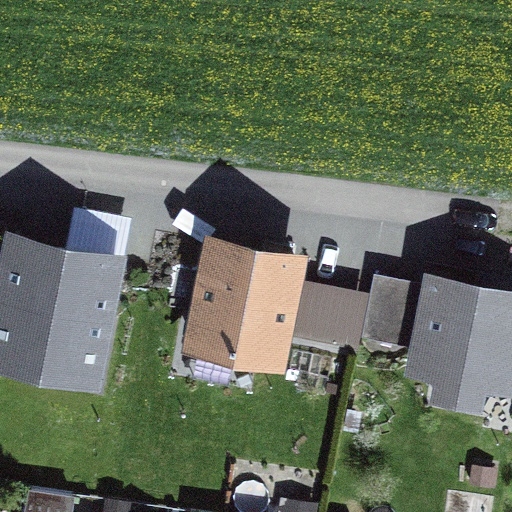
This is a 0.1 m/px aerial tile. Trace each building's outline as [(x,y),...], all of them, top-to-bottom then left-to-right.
[(0,270),(0,358),(90,376),(113,258),(14,238),(8,272),(0,270)] [(194,343),(276,358),(295,257),(213,241),(194,343)] [(416,365),(505,384),(511,347),(511,292),(472,285),(475,270),(437,262),(433,284),(376,272),(364,331),(421,343),(416,365)] [(363,290),(302,278),(292,332),(352,344),(363,290)] [(23,511),(69,511),(72,493),(28,487),(23,511)]
